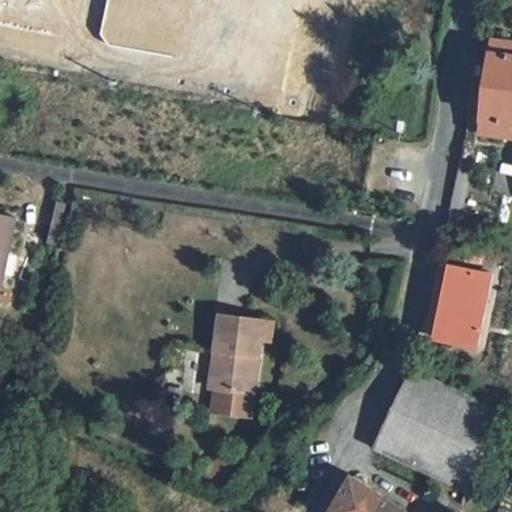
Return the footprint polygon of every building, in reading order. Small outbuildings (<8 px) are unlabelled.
[(111,0),(105,40),(142,46),(149,0),(111,0)] [(195,0),(185,60),(206,62),(216,0),(195,0)] [(249,0),(239,66),(259,69),(270,0),(249,0)] [(326,84),(339,0),(295,0),(282,77),(326,84)] [(511,45),(484,41),(467,131),(511,138),(511,45)] [(29,222),(0,215),(0,304),(20,308),(23,291),(15,290),(29,222)] [(500,269),(443,256),(436,292),(454,297),(447,331),(487,340),(500,269)] [(214,415),(251,422),(255,400),(265,346),(268,327),(269,327),(226,319),(219,355),(217,354),(216,358),(219,358),(224,359),(218,393),(214,415)] [(268,327),(265,346),(274,348),(278,329),(268,327)] [(219,358),(212,392),(218,393),(224,359),(219,358)] [(511,414),(416,374),(379,451),(477,494),(511,417),(511,414)] [(408,511),(356,478),(335,511),(408,511)]
